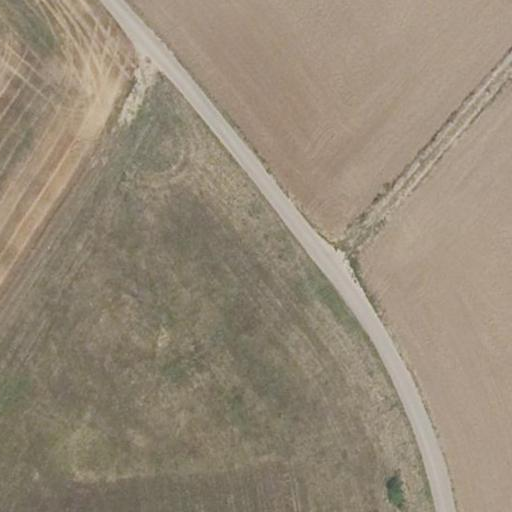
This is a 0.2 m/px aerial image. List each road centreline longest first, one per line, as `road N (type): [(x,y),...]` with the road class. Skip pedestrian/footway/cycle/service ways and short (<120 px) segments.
road 1 (unclassified): [(437,511),(372,337),(333,261),(96,0)]
road 2 (track): [(333,261),(511,68)]
road 3 (track): [(0,249),(132,40)]
